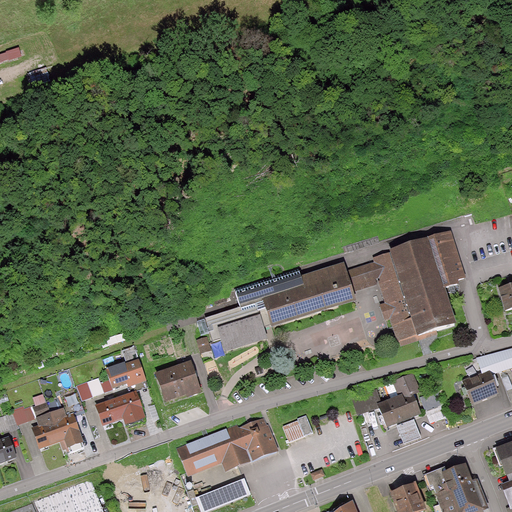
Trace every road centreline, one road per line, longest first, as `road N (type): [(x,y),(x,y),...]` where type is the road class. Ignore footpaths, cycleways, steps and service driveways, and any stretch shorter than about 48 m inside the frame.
road 1 (residential): [(0,493),(260,402),(484,343)]
road 2 (primary): [(274,511),(467,437)]
